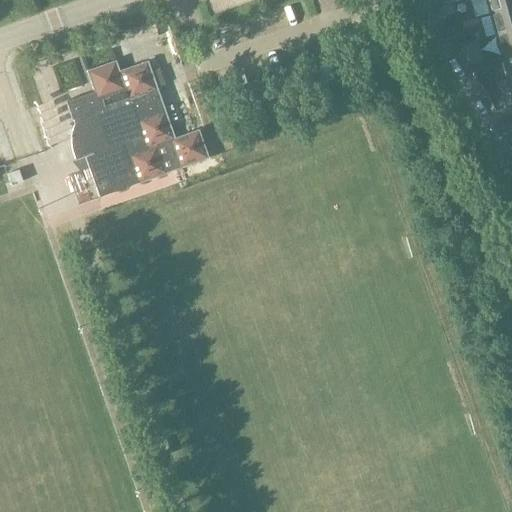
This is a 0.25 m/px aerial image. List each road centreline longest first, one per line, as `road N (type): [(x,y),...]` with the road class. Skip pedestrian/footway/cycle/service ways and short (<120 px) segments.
road 1 (residential): [(511,183),(405,0)]
road 2 (unclassified): [(0,41),(117,0)]
